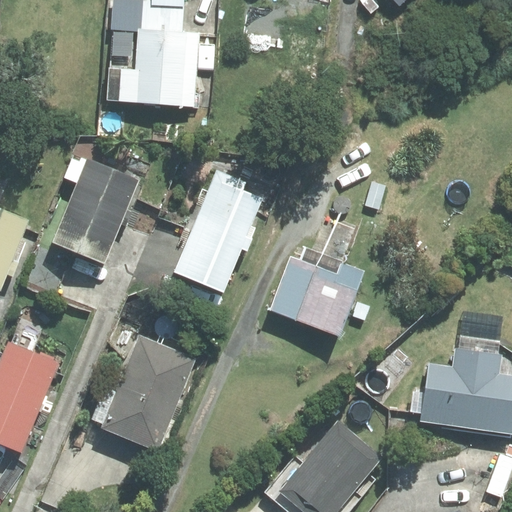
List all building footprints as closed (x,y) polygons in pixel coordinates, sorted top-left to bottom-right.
[(120,0),(115,0),(113,13),(129,16),(132,2),(120,0)] [(118,63),(116,93),(191,100),(197,29),(178,28),(180,2),(160,0),(143,0),(141,24),(136,24),(132,64),(118,63)] [(190,152),(184,170),(199,175),(206,158),(190,152)] [(85,153),(50,233),(101,255),(117,219),(125,223),(131,211),(122,207),(136,176),(85,153)] [(261,193),(242,183),(243,180),(215,166),(171,260),(219,282),(238,241),(245,245),(251,232),(244,229),(261,193)] [(370,180),(363,201),(375,205),(382,184),(370,180)] [(8,253),(25,216),(0,204),(0,272),(3,264),(10,267),(15,256),(8,253)] [(309,245),(314,248),(308,261),(289,252),(269,299),(333,326),(360,263),(344,256),(357,225),(324,211),(309,245)] [(356,297),(351,310),(361,314),(366,301),(356,297)] [(137,331),(99,418),(155,442),(192,355),(137,331)] [(6,337),(0,350),(0,436),(17,443),(54,359),(6,337)] [(511,367),(495,365),(498,349),(452,342),(449,363),(428,359),(418,417),(454,423),(454,426),(506,435),(507,430),(511,431),(511,367)] [(335,415),(277,482),(311,511),(325,511),(378,452),(335,415)]
